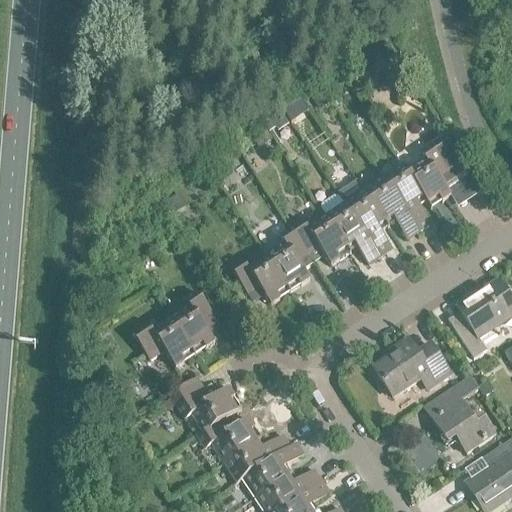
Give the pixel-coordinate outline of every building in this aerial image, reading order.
[(388,48),(378,55),(389,71),(399,64),(388,48)] [(321,94),(311,100),(318,112),(329,105),(321,94)] [(281,117),(270,124),(277,133),(287,125),(281,117)] [(270,124),(264,129),(267,134),(274,130),(270,124)] [(263,129),(250,138),(258,150),(271,141),(263,129)] [(424,162),(406,174),(422,200),(426,207),(437,200),(440,205),(449,199),(443,189),(454,181),(465,174),(443,140),(420,155),(424,162)] [(402,167),(382,180),(418,234),(429,227),(418,209),(414,211),(412,207),(422,200),(406,174),(402,167)] [(382,180),(362,193),(387,230),(388,230),(384,225),(395,218),(397,222),(394,224),(406,242),(418,234),(382,180)] [(362,193),(343,206),(379,260),(391,252),(379,234),(376,237),(373,232),(383,226),(386,231),(387,230),(362,193)] [(343,206),(324,218),(349,256),(349,255),(346,250),(356,244),(359,248),(355,250),(367,268),(379,260),(343,206)] [(301,224),(290,231),(313,265),(323,259),(329,269),(349,256),(324,218),(306,231),(301,224)] [(283,246),(264,258),(285,291),(296,284),(299,289),(308,283),(302,273),(313,265),(290,231),(278,239),(283,246)] [(285,291),(264,258),(245,271),(241,264),(229,272),(251,306),(263,299),(269,308),(278,302),(275,297),(285,291)] [(455,310),(458,315),(465,324),(452,332),(472,362),(485,353),(477,342),(511,318),(511,306),(496,283),(455,310)] [(187,309),(168,321),(189,354),(201,346),(204,351),(213,345),(206,336),(217,328),(195,294),(183,302),(187,309)] [(189,354),(168,321),(150,333),(146,327),(130,337),(148,364),(162,354),(174,371),(183,365),(179,360),(189,354)] [(372,371),(391,400),(420,381),(426,391),(448,377),(428,347),(415,356),(406,342),(393,351),(396,355),(372,371)] [(511,349),(503,355),(511,369),(511,349)] [(447,411),(430,422),(447,447),(455,441),(465,458),(494,439),(482,422),(474,427),(460,405),(477,394),(467,380),(439,399),(447,411)] [(190,418),(202,436),(203,436),(230,418),(230,419),(235,416),(228,404),(233,401),(227,392),(217,399),(210,388),(202,393),(195,381),(168,399),(183,422),(190,418)] [(210,448),(222,466),(255,445),(248,435),(253,431),(247,422),(237,429),(230,419),(230,418),(203,436),(202,436),(195,440),(203,452),(210,448)] [(235,486),(241,482),(289,450),(289,449),(281,438),(264,450),(266,453),(262,456),(255,445),(222,466),(235,486)] [(511,466),(509,462),(511,460),(511,445),(510,442),(480,461),(487,471),(465,486),(482,511),(489,511),(511,497),(511,466)] [(241,482),(254,501),(286,479),(279,469),(283,466),(285,469),(303,458),(295,446),(289,449),(289,450),(241,482)] [(254,501),(261,511),(278,511),(320,484),(313,473),(295,484),(297,488),(293,490),(286,479),(254,501)] [(278,511),(307,511),(304,507),(308,504),(311,508),(328,496),(320,484),(278,511)]
